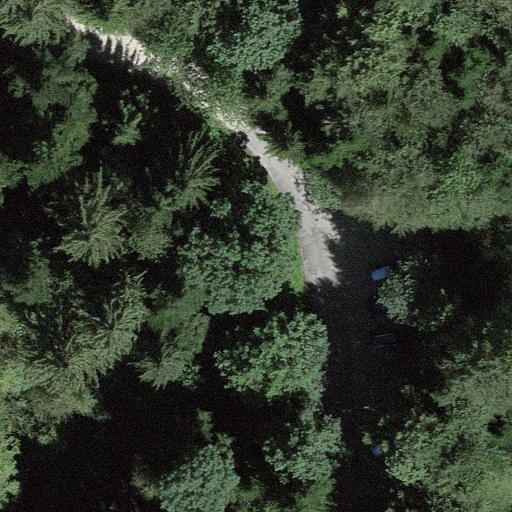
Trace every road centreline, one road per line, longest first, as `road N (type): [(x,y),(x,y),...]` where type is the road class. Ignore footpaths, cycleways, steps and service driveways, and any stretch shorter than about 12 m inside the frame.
road 1 (track): [(0,31),(83,34),(194,71),(322,243)]
road 2 (track): [(322,243),(511,177)]
